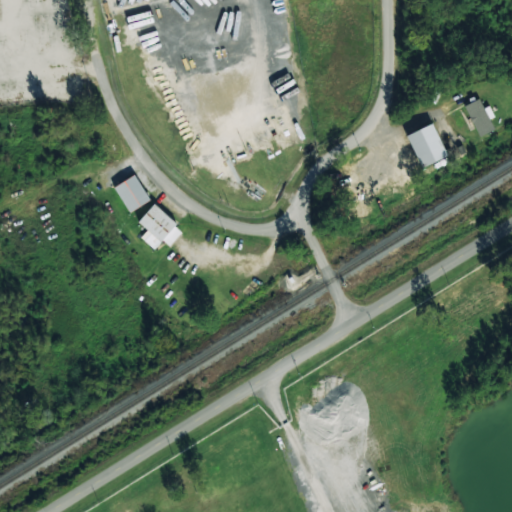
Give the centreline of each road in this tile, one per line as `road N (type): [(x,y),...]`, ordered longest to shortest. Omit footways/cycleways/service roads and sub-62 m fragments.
road 1 (secondary): [(41,511),(511,223)]
road 2 (residential): [(87,0),(125,124),(162,174),(230,225),(268,229),(297,211)]
road 3 (residential): [(297,211),(308,185),(365,131),(380,104),(382,0)]
road 4 (residential): [(323,169),(292,134),(266,82),(249,0)]
road 5 (residential): [(259,380),(337,511)]
road 6 (residential): [(353,324),(297,211)]
